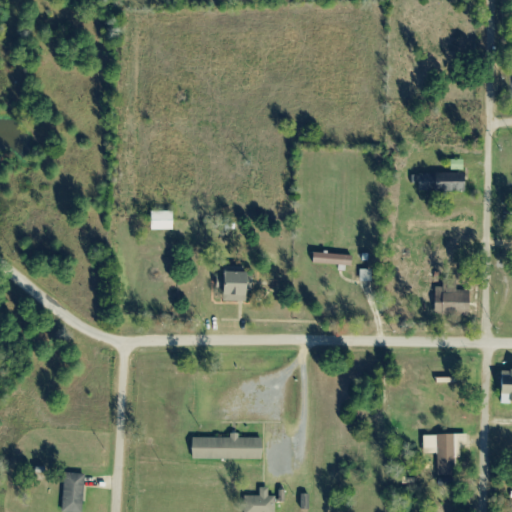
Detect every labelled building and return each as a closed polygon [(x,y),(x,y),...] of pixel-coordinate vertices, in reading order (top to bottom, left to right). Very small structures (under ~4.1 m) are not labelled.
[(156,233),(178,232),(178,213),(155,214),(156,233)] [(356,257),(318,256),(317,266),(356,268),(356,257)] [(256,303),(257,276),(222,275),(222,291),(228,291),(228,302),(256,303)] [(475,315),(474,291),(439,292),(439,316),(475,315)] [(511,371),(502,372),(502,403),(511,403),(511,371)] [(426,436),(426,455),(439,455),(439,479),(457,479),(457,460),(463,460),(463,448),(469,448),(469,436),(426,436)] [(233,439),(194,439),(194,460),(267,461),(267,438),(233,438),(233,439)] [(86,511),(88,475),(67,474),(65,511),(86,511)] [(262,497),(246,497),(245,511),(277,511),(278,503),(286,503),(286,492),(279,492),(279,498),(272,497),(272,490),(262,489),(262,497)]
